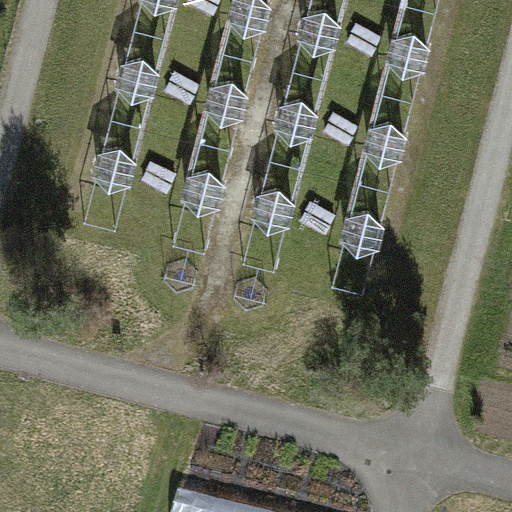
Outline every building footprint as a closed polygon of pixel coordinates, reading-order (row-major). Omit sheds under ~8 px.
[(265,0),(237,0),(234,14),(248,26),(265,21),(269,3),(265,0)] [(325,9),(307,14),(303,33),(316,44),(334,40),(338,21),(325,9)] [(414,32),(397,37),(392,55),(406,67),(423,62),(427,44),(414,32)] [(144,57),(126,62),(122,80),(135,92),(153,87),(157,69),(144,57)] [(233,80),(215,85),(211,103),(224,115),(242,110),(246,92),(233,80)] [(302,98),(284,103),(280,121),(293,133),(311,128),(314,110),(302,98)] [(391,121),(373,126),(369,144),(382,156),(400,151),(404,133),(391,121)] [(121,146),(103,151),(99,169),(113,181),(130,176),(134,158),(121,146)] [(210,169),(192,174),(188,192),(201,204),(219,199),(223,180),(210,169)] [(279,187),(261,192),(257,210),(270,222),(288,217),(292,199),(279,187)] [(368,210),(350,215),(346,233),(359,245),(377,240),(381,221),(368,210)]
